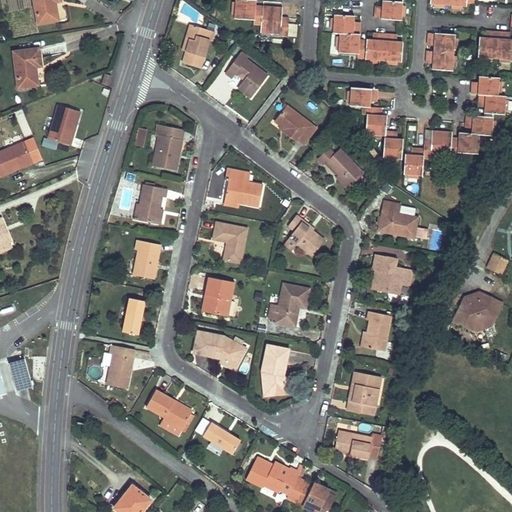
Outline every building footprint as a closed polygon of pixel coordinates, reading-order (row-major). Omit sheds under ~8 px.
[(61,0),(34,0),(38,23),(59,19),(56,1),(61,0)] [(234,0),(234,2),(233,14),(233,17),(254,19),(254,24),(261,24),(260,32),(279,33),(279,35),(287,36),(288,22),(280,21),(281,17),(281,3),(282,2),(263,1),(262,6),(262,11),(255,10),(255,6),(255,0),(234,0)] [(374,6),(373,12),(380,13),(380,18),(400,19),(401,17),(401,6),(402,2),(381,0),(381,6),(374,6)] [(353,16),(333,15),(333,18),(332,28),(332,31),(339,32),(338,36),(338,45),(337,51),(357,53),(357,58),(368,59),(379,60),(386,61),(397,62),(399,62),(401,42),(396,41),(392,41),(393,34),(376,32),(376,39),(372,39),(366,39),(366,40),(366,45),(358,44),(359,39),(360,27),(353,26),(353,22),(353,16)] [(185,37),(189,38),(185,51),(182,61),(200,67),(208,41),(204,39),(207,30),(189,24),(185,37)] [(489,30),(489,37),(505,38),(505,31),(489,30)] [(427,33),(427,41),(433,42),(433,45),(432,51),(426,50),(425,58),(432,59),(432,63),(431,68),(451,70),(451,66),(452,56),(453,49),(454,38),(454,35),(427,33)] [(479,37),(478,56),(480,57),(489,57),(499,58),(509,59),(511,59),(511,38),(508,39),(505,38),(489,37),(485,37),(479,37)] [(39,47),(13,51),(18,87),(38,84),(36,66),(42,65),(39,47)] [(240,51),(224,72),(231,77),(235,73),(243,79),(237,87),(250,97),(267,76),(245,59),(247,57),(240,51)] [(108,86),(111,76),(106,74),(102,84),(108,86)] [(499,78),(479,77),(478,83),(478,86),(471,85),(470,94),(477,94),(477,102),(484,102),(483,107),(483,112),(503,113),(503,110),(504,99),(504,96),(497,95),(497,92),(498,80),(499,78)] [(350,87),(348,105),(362,106),(362,114),(366,115),(365,134),(371,134),(380,135),(384,135),(382,157),(385,158),(397,158),(400,159),(401,139),(396,138),(392,138),(392,131),(385,131),(386,115),(381,114),(376,114),(377,107),(374,107),(370,106),(370,100),(370,97),(377,97),(377,90),(350,87)] [(281,111),(287,104),(284,102),(278,109),(281,111)] [(82,111),(59,104),(49,138),(72,144),(74,136),(71,135),(75,123),(78,124),(82,111)] [(281,111),(274,120),(280,125),(284,128),(283,131),(295,140),(297,139),(303,144),(316,127),(287,104),(281,111)] [(23,112),(16,115),(25,137),(32,134),(23,112)] [(492,118),(465,115),(464,120),(464,124),(470,125),(470,129),(470,133),(458,133),(457,139),(457,143),(450,143),(450,138),(450,132),(432,130),(431,140),(431,144),(423,143),(423,148),(415,148),(415,154),(411,154),(404,154),(403,173),(407,173),(418,174),(421,175),(422,158),(430,158),(430,157),(448,159),(448,156),(455,156),(456,151),(477,153),(477,148),(478,137),(478,134),(491,134),(491,131),(492,120),(492,118)] [(158,134),(152,164),(175,168),(178,156),(174,155),(177,137),(181,138),(183,129),(156,124),(155,133),(158,134)] [(142,146),(147,128),(138,126),(133,143),(142,146)] [(46,146),(55,148),(57,141),(48,138),(46,146)] [(25,141),(0,150),(0,173),(1,175),(13,170),(12,167),(24,162),(25,165),(33,162),(25,141)] [(329,147),(318,157),(323,164),(326,161),(338,174),(349,186),(364,172),(340,147),(334,152),(329,147)] [(377,153),(373,147),(369,150),(373,156),(377,153)] [(228,180),(225,199),(239,202),(258,206),(263,184),(250,182),(243,181),(245,171),(227,168),(225,176),(226,177),(226,179),(228,180)] [(125,179),(133,181),(135,173),(127,171),(125,179)] [(243,181),(250,182),(251,172),(245,171),(243,181)] [(349,186),(338,174),(335,176),(346,188),(349,186)] [(138,203),(135,219),(155,223),(158,208),(161,195),(164,196),(166,187),(142,183),(138,203)] [(383,200),(377,229),(413,237),(413,235),(423,238),(425,229),(415,227),(418,216),(397,212),(399,203),(383,200)] [(296,214),(288,225),(294,229),(288,237),(312,255),(324,240),(313,230),(302,222),(303,220),(296,214)] [(1,218),(0,218),(0,244),(11,240),(1,218)] [(303,220),(302,222),(313,230),(314,228),(303,220)] [(215,222),(212,238),(226,241),(223,258),(240,262),(246,227),(215,222)] [(132,274),(153,278),(159,244),(136,239),(134,248),(137,249),(132,274)] [(11,240),(0,244),(0,251),(13,246),(11,240)] [(374,252),(371,269),(373,269),(378,270),(374,289),(386,291),(388,285),(392,282),(400,284),(407,285),(411,270),(394,266),(396,257),(374,252)] [(494,254),(488,267),(501,274),(507,260),(494,254)] [(378,270),(373,269),(370,288),(374,289),(378,270)] [(208,275),(204,294),(209,295),(206,311),(228,315),(234,280),(208,275)] [(271,302),(268,318),(276,319),(275,322),(294,326),(298,310),(295,310),(296,305),(299,306),(305,307),(309,288),(283,282),(278,304),(271,302)] [(398,294),(400,284),(392,282),(388,285),(386,291),(398,294)] [(479,292),(464,297),(453,319),(476,330),(491,325),(502,303),(479,292)] [(128,296),(121,330),(137,333),(144,300),(128,296)] [(241,300),(242,311),(260,311),(260,300),(241,300)] [(365,335),(363,346),(384,350),(391,315),(368,310),(366,319),(369,319),(365,335)] [(197,329),(193,351),(220,356),(220,355),(225,356),(225,365),(234,369),(239,359),(237,354),(242,345),(223,334),(222,338),(215,336),(216,333),(197,329)] [(126,386),(134,348),(110,343),(108,351),(103,350),(100,362),(108,364),(105,382),(126,386)] [(261,370),(263,390),(273,389),(277,394),(288,393),(287,384),(282,380),(281,375),(283,375),(289,348),(267,343),(263,362),(265,363),(263,371),(261,370)] [(246,347),(242,345),(237,354),(239,359),(246,347)] [(376,376),(354,372),(351,384),(355,384),(351,401),(348,400),(346,409),(371,414),(377,388),(373,387),(376,376)] [(155,390),(146,406),(164,416),(162,419),(180,429),(190,413),(172,403),(174,400),(155,390)] [(191,410),(174,400),(172,403),(190,413),(191,410)] [(211,420),(202,433),(232,452),(241,439),(211,420)] [(376,456),(380,435),(372,433),(371,437),(337,430),(334,446),(349,450),(349,453),(367,457),(368,454),(376,456)] [(270,468),(272,464),(256,456),(254,460),(270,468)] [(254,460),(245,479),(261,487),(263,484),(278,491),(289,468),(274,460),(272,464),(270,468),(254,460)] [(306,481),(296,501),(314,510),(316,507),(326,511),(335,496),(320,488),(322,485),(314,481),(312,484),(306,481)] [(131,484),(124,492),(128,495),(117,509),(120,511),(139,511),(150,499),(131,484)] [(274,499),(278,491),(263,484),(261,487),(259,491),(274,499)] [(337,492),(322,485),(320,488),(335,496),(337,492)] [(124,492),(113,507),(117,509),(128,495),(124,492)]
